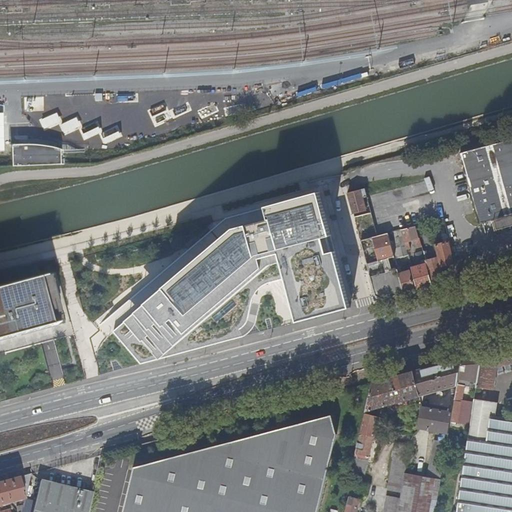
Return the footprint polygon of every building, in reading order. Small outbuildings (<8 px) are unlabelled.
[(478,226),(493,222),(511,216),(511,140),(459,155),(461,164),(474,211),(478,226)] [(11,168),(62,166),(62,165),(60,165),(59,151),(62,152),(62,151),(58,149),(53,148),(49,147),(39,145),(35,145),(30,145),(21,145),(10,145),(11,168)] [(366,210),(364,205),(362,198),(360,191),(347,194),(351,210),(355,209),(356,213),(366,210)] [(319,196),(266,211),(269,223),(296,216),(324,216),(319,196)] [(296,216),(269,223),(266,211),(224,223),(103,322),(140,365),(243,337),(247,335),(251,330),(254,326),(254,325),(258,309),(260,305),(265,298),(267,297),(263,286),(285,280),(297,322),(349,309),(324,216),(296,216)] [(372,229),(375,228),(371,214),(354,219),(360,242),(373,238),(374,238),(372,229)] [(511,216),(493,222),(496,232),(511,227),(511,216)] [(404,243),(419,239),(415,227),(401,231),(404,243)] [(379,263),(367,266),(375,297),(381,301),(403,295),(398,275),(387,234),(377,237),(374,238),(373,238),(379,263)] [(399,258),(406,256),(401,237),(394,239),(399,258)] [(379,263),(373,238),(360,242),(367,266),(379,263)] [(448,243),(435,246),(439,259),(440,267),(453,263),(448,243)] [(439,259),(425,263),(426,265),(430,283),(444,279),(440,267),(439,259)] [(426,265),(411,269),(417,291),(432,287),(430,283),(426,265)] [(409,272),(398,275),(403,295),(415,292),(409,272)] [(48,278),(38,280),(51,328),(61,325),(48,278)] [(0,341),(51,328),(38,280),(0,290),(0,341)] [(511,363),(511,346),(482,354),(477,382),(477,386),(476,387),(492,390),(496,368),(511,363)] [(451,422),(470,426),(473,407),(474,403),(467,401),(462,400),(464,386),(469,387),(473,387),(474,382),(477,382),(482,354),(462,360),(457,386),(453,407),(452,412),(451,422)] [(462,360),(453,362),(414,372),(405,375),(388,379),(373,383),(369,398),(368,402),(350,470),(364,474),(379,419),(373,418),(370,410),(457,386),(462,360)] [(387,376),(388,379),(405,375),(404,371),(387,376)] [(490,416),(496,417),(498,403),(474,400),(474,403),(473,407),(470,426),(469,437),(486,441),(490,416)] [(418,428),(449,434),(451,422),(452,412),(453,407),(450,407),(449,409),(448,409),(448,412),(422,407),(418,428)] [(317,511),(336,435),(331,416),(134,468),(123,511),(317,511)] [(511,511),(511,419),(496,417),(490,416),(486,441),(469,437),(456,511),(511,511)] [(409,448),(396,445),(388,491),(401,493),(400,500),(387,497),(384,511),(434,511),(447,444),(434,441),(427,479),(405,474),(409,448)] [(0,506),(24,500),(30,475),(18,478),(0,482),(0,506)] [(36,496),(25,499),(21,511),(88,511),(93,494),(40,480),(36,496)] [(358,508),(363,486),(354,483),(345,511),(356,511),(357,508),(358,508)]
